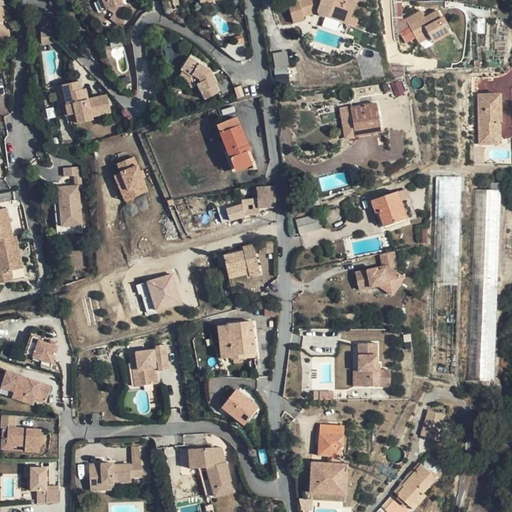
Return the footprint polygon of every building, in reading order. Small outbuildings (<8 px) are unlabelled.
[(0,0),(0,37),(10,36),(3,0),(0,0)] [(102,12),(107,10),(102,0),(100,0),(98,1),(102,12)] [(109,10),(115,14),(120,17),(127,7),(123,4),(121,0),(102,0),(107,10),(109,10)] [(352,16),(355,6),(345,2),(344,6),(337,3),(337,0),(298,0),(303,17),(318,13),(318,14),(319,15),(320,15),(320,16),(321,16),(321,17),(322,17),(323,17),(324,17),(325,17),(326,17),(327,16),(329,14),(330,11),(342,15),(342,13),(352,16)] [(329,14),(327,16),(349,24),(352,16),(342,13),(342,15),(330,11),(329,14)] [(406,19),(416,38),(427,31),(428,34),(431,39),(448,29),(437,11),(424,18),(421,11),(406,19)] [(124,20),(120,17),(115,14),(111,19),(121,25),(124,20)] [(345,34),(349,24),(327,16),(323,26),(345,34)] [(52,32),(42,30),(41,40),(52,41),(53,33),(52,32)] [(427,31),(416,38),(417,41),(428,34),(427,31)] [(275,52),(276,67),(289,66),(288,51),(275,52)] [(181,70),(183,71),(192,76),(191,78),(195,86),(198,84),(205,100),(218,93),(215,86),(217,85),(210,72),(189,58),(181,70)] [(191,88),(195,86),(191,78),(192,76),(183,71),(180,76),(187,80),(191,88)] [(390,84),(394,95),(406,91),(402,79),(390,84)] [(107,95),(88,98),(88,100),(84,100),(82,89),(80,81),(58,86),(62,105),(66,104),(69,116),(76,114),(78,124),(94,120),(93,118),(111,113),(107,95)] [(235,88),(238,98),(244,96),(241,86),(235,88)] [(501,121),(500,104),(490,105),(490,95),(479,95),(480,144),(499,144),(498,121),(501,121)] [(490,105),(500,104),(500,95),(490,95),(490,105)] [(350,108),(355,134),(381,130),(377,103),(350,108)] [(217,126),(234,168),(251,162),(247,152),(250,151),(237,118),(217,126)] [(476,162),(486,162),(486,147),(476,147),(476,162)] [(134,154),(117,161),(121,171),(132,197),(148,189),(134,154)] [(253,166),(251,162),(234,168),(236,172),(253,166)] [(75,176),(81,176),(80,167),(64,168),(65,177),(75,176)] [(121,171),(115,173),(125,199),(132,197),(121,171)] [(81,176),(75,176),(76,186),(58,188),(60,208),(64,208),(65,226),(82,225),(79,186),(81,186),(81,176)] [(435,222),(460,228),(462,177),(436,176),(435,215),(435,222)] [(258,189),(260,219),(276,217),(275,208),(276,207),(275,187),(273,187),(257,188),(258,189)] [(252,219),(260,219),(258,189),(241,191),(252,219)] [(405,189),(398,192),(401,202),(409,199),(405,189)] [(474,231),(499,237),(501,191),(476,190),(474,231)] [(401,202),(398,192),(372,201),(376,213),(379,212),(384,227),(407,219),(401,202)] [(7,208),(0,209),(0,273),(11,271),(23,269),(16,236),(13,237),(7,208)] [(318,214),(296,221),(300,235),(322,228),(318,214)] [(459,241),(460,228),(435,222),(433,285),(430,374),(455,375),(457,314),(459,241)] [(494,382),(499,237),(474,231),(468,381),(494,382)] [(277,252),(277,239),(269,239),(269,252),(277,252)] [(224,256),(228,272),(248,267),(249,274),(249,276),(260,273),(253,245),(243,248),(244,251),(224,256)] [(384,254),(387,267),(390,266),(395,268),(402,271),(397,251),(384,254)] [(186,256),(159,263),(175,323),(203,316),(186,256)] [(147,331),(175,323),(159,263),(130,271),(147,331)] [(229,279),(249,274),(248,267),(228,272),(229,279)] [(359,273),(363,289),(382,285),(389,283),(400,287),(406,272),(402,271),(395,268),(382,271),(381,268),(359,273)] [(0,283),(13,281),(11,271),(0,273),(0,283)] [(99,282),(101,286),(115,339),(143,332),(128,274),(99,282)] [(398,291),(400,287),(389,283),(382,285),(398,291)] [(115,339),(101,286),(72,294),(87,347),(115,339)] [(266,317),(278,317),(278,303),(266,304),(266,317)] [(232,359),(245,358),(245,354),(250,353),(255,353),(252,321),(228,324),(228,325),(232,358),(232,359)] [(218,327),(222,359),(232,358),(228,325),(218,327)] [(58,348),(55,347),(49,345),(39,341),(40,338),(32,335),(27,349),(35,352),(33,357),(42,360),(52,363),(58,348)] [(378,342),(359,342),(359,370),(359,377),(361,377),(361,386),(391,386),(391,370),(380,370),(378,370),(378,363),(378,342)] [(146,356),(130,360),(132,369),(138,368),(143,392),(160,388),(155,365),(158,364),(160,375),(170,373),(164,345),(154,347),(155,351),(152,352),(153,355),(146,356)] [(128,350),(130,360),(146,356),(144,347),(128,350)] [(42,360),(40,365),(50,368),(52,363),(42,360)] [(138,368),(132,369),(138,393),(143,392),(138,368)] [(19,376),(6,372),(1,388),(14,392),(35,399),(46,402),(51,387),(29,380),(28,384),(23,382),(18,380),(19,376)] [(1,388),(0,390),(0,394),(12,398),(14,392),(1,388)] [(236,388),(222,409),(246,426),(261,405),(236,388)] [(33,405),(35,399),(14,392),(12,398),(33,405)] [(429,411),(425,424),(441,429),(444,416),(429,411)] [(15,428),(16,416),(2,415),(1,428),(4,429),(8,429),(8,428),(15,428)] [(437,440),(441,429),(425,424),(421,435),(437,440)] [(320,425),(318,456),(330,456),(337,457),(341,457),(341,447),(343,447),(345,427),(320,425)] [(15,428),(8,428),(8,429),(7,445),(25,446),(25,450),(25,451),(40,452),(41,430),(15,428)] [(511,430),(508,429),(498,453),(511,458),(511,430)] [(148,478),(145,447),(133,447),(133,465),(134,478),(148,478)] [(223,448),(214,451),(219,468),(228,465),(223,448)] [(214,451),(191,458),(197,476),(204,474),(214,471),(223,490),(234,484),(228,465),(219,468),(214,451)] [(347,495),(347,487),(320,486),(321,464),(313,463),(311,493),(347,495)] [(393,491),(397,495),(403,487),(402,486),(421,465),(418,463),(393,491)] [(89,465),(90,487),(103,486),(103,484),(114,483),(132,482),(131,478),(131,465),(113,466),(113,464),(89,465)] [(337,464),(329,464),(321,464),(320,486),(347,487),(348,465),(337,464)] [(436,478),(421,465),(402,486),(403,487),(397,495),(413,510),(426,496),(423,493),(436,478)] [(46,487),(46,468),(31,468),(31,491),(37,491),(37,499),(37,504),(59,502),(59,487),(46,487)] [(223,490),(214,471),(204,474),(220,500),(226,496),(223,490)] [(236,490),(234,484),(223,490),(226,496),(236,490)]
